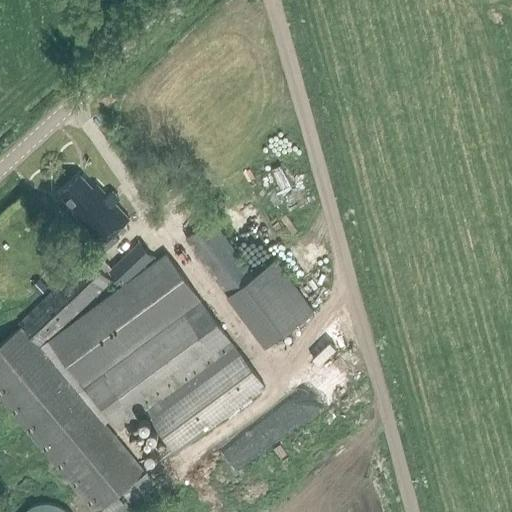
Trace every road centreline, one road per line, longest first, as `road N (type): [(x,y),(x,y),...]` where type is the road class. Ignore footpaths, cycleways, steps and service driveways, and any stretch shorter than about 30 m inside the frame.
road 1 (track): [(271,0),(410,511)]
road 2 (tertiary): [(0,171),(186,0)]
